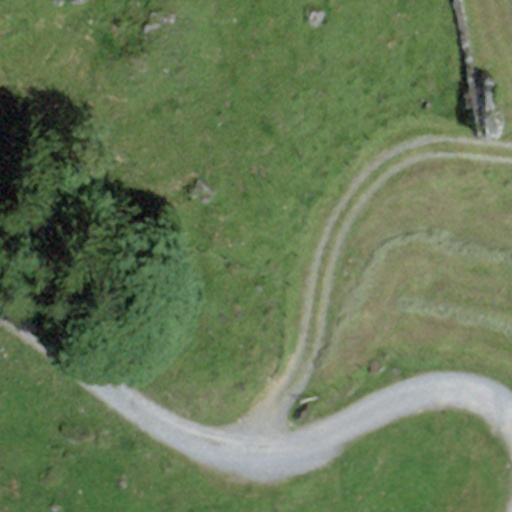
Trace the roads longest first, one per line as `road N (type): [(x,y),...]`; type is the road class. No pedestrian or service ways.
road 1 (track): [(0,309),(105,391),(233,454),(273,456),(427,386),(461,388),(511,422)]
road 2 (track): [(233,454),(299,372),(339,225),(413,149),(511,154)]
